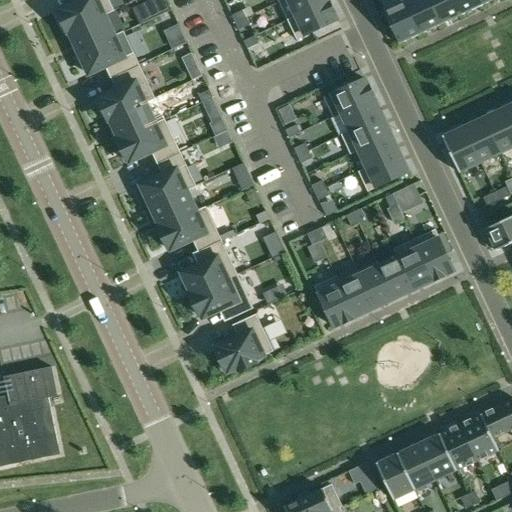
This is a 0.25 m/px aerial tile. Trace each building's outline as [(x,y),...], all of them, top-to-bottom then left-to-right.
[(66,33),(114,11),(108,0),(80,0),(80,1),(59,11),(60,13),(57,14),(66,33)] [(159,0),(152,0),(133,9),(140,25),(166,13),(159,0)] [(284,0),(279,3),(288,21),(329,2),(327,0),(284,0)] [(421,35),(404,0),(403,0),(404,1),(383,10),(400,45),(421,35)] [(430,0),(404,0),(421,35),(442,25),(430,0)] [(430,0),(442,25),(463,15),(455,0),(430,0)] [(480,0),(455,0),(463,15),(483,6),(480,0)] [(329,4),(329,2),(288,21),(297,40),(338,21),(334,13),(330,3),(329,4)] [(69,33),(79,54),(115,37),(106,16),(114,12),(114,11),(66,33),(67,34),(69,33)] [(232,16),(235,23),(246,18),(243,11),(232,16)] [(250,25),(246,18),(235,23),(239,31),(250,25)] [(115,37),(79,54),(89,75),(111,65),(116,76),(139,65),(134,53),(124,33),(115,37)] [(255,36),(244,42),(247,49),(258,44),(255,36)] [(107,121),(155,98),(139,65),(116,76),(121,88),(100,98),(101,101),(98,102),(107,121)] [(333,94),(324,98),(333,117),(342,113),(374,98),(373,97),(373,96),(369,87),(365,79),(350,86),(334,94),(333,94)] [(210,90),(199,96),(202,103),(213,98),(210,90)] [(155,99),(155,98),(107,121),(108,121),(110,120),(119,141),(117,142),(118,142),(165,120),(156,124),(147,103),(155,99)] [(350,131),(341,135),(342,136),(383,117),(374,98),(342,113),(350,131)] [(502,154),(511,149),(511,121),(505,107),(485,117),(502,154)] [(383,117),(342,136),(350,154),(391,135),(383,117)] [(502,154),(485,117),(464,127),(481,163),(502,154)] [(157,164),(180,153),(165,120),(118,142),(126,162),(129,161),(130,163),(152,152),(157,164)] [(297,126),(285,131),(289,138),(300,133),(297,126)] [(460,173),(481,163),(464,127),(443,137),(460,173)] [(391,135),(350,154),(351,155),(359,151),(367,168),(359,172),(359,173),(400,154),(391,135)] [(298,157),(309,151),(305,144),(294,149),(298,157)] [(309,151),(298,157),(301,164),(312,159),(309,151)] [(180,153),(157,164),(163,176),(141,186),(151,207),(192,188),(182,168),(186,166),(180,153)] [(400,154),(359,173),(368,192),(409,173),(400,154)] [(244,164),(233,169),(236,176),(247,171),(244,164)] [(311,186),(315,193),(326,188),(323,181),(311,186)] [(192,188),(151,207),(160,228),(158,229),(159,230),(206,208),(206,207),(197,211),(188,191),(192,189),(192,188)] [(329,196),(326,188),(315,193),(318,201),(329,196)] [(495,193),(499,201),(510,196),(506,188),(495,193)] [(404,189),(393,195),(398,205),(401,212),(412,207),(404,189)] [(488,206),(499,201),(495,193),(484,198),(488,206)] [(393,195),(385,198),(391,209),(398,205),(393,195)] [(193,240),(198,252),(222,241),(206,208),(159,230),(168,249),(170,248),(171,250),(193,240)] [(354,213),(359,224),(366,220),(361,209),(354,213)] [(265,212),(255,216),(259,225),(269,220),(265,212)] [(359,224),(354,213),(346,216),(351,227),(359,224)] [(496,251),(511,242),(511,216),(486,229),(496,250),(495,250),(496,251)] [(315,231),(320,242),(327,239),(322,228),(315,231)] [(414,240),(433,281),(435,280),(435,281),(445,276),(444,276),(455,271),(435,230),(414,240)] [(320,242),(315,231),(307,235),(312,246),(320,242)] [(433,281),(414,240),(395,249),(414,290),(433,281)] [(237,275),(222,241),(198,252),(204,263),(182,274),(192,295),(190,296),(190,297),(237,275)] [(511,243),(511,242),(496,251),(511,243)] [(378,262),(377,263),(394,299),(414,290),(395,249),(394,249),(398,258),(380,267),(378,262)] [(375,308),(394,299),(377,263),(357,272),(375,308)] [(336,277),(355,318),(375,308),(357,272),(339,281),(337,276),(336,277)] [(253,309),(237,275),(190,297),(199,316),(201,315),(203,319),(225,308),(230,320),(253,309)] [(353,318),(355,318),(336,277),(314,287),(334,327),(344,323),(353,319),(353,318)] [(218,350),(215,351),(225,371),(227,370),(228,373),(238,368),(239,372),(257,363),(255,360),(273,352),(256,315),(233,326),(238,337),(216,347),(218,350)] [(0,397),(0,467),(60,455),(57,440),(57,436),(49,398),(58,396),(52,367),(24,373),(4,377),(8,396),(0,397)] [(511,400),(481,415),(498,451),(499,451),(493,439),(511,431),(511,432),(511,400)] [(460,425),(478,461),(498,451),(481,415),(460,425)] [(440,434),(457,471),(478,461),(460,425),(440,434)] [(440,434),(419,444),(436,481),(457,471),(440,434)] [(415,490),(436,481),(419,444),(398,454),(415,490)] [(394,500),(415,490),(398,454),(377,464),(394,500)] [(363,482),(374,477),(367,464),(350,471),(357,485),(363,482)] [(332,485),(284,507),(286,511),(329,511),(342,506),(332,485)] [(468,495),(473,506),(481,502),(475,491),(468,495)] [(466,509),(473,506),(468,495),(461,498),(466,509)]
